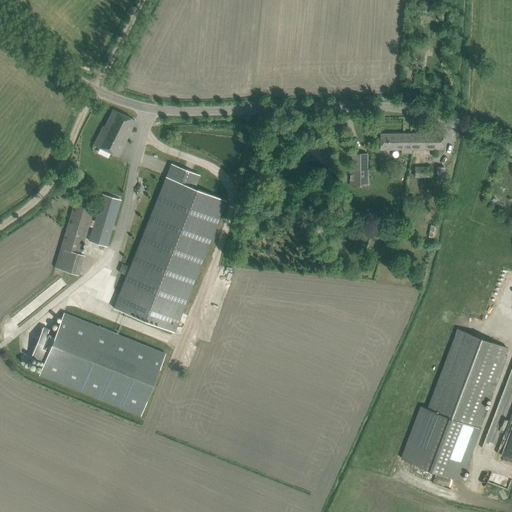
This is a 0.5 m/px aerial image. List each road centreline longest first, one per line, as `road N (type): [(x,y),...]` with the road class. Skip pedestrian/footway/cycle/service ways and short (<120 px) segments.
road 1 (unclassified): [(511,156),(407,109),(128,104),(75,81),(0,14)]
road 2 (track): [(139,0),(59,169),(0,226)]
